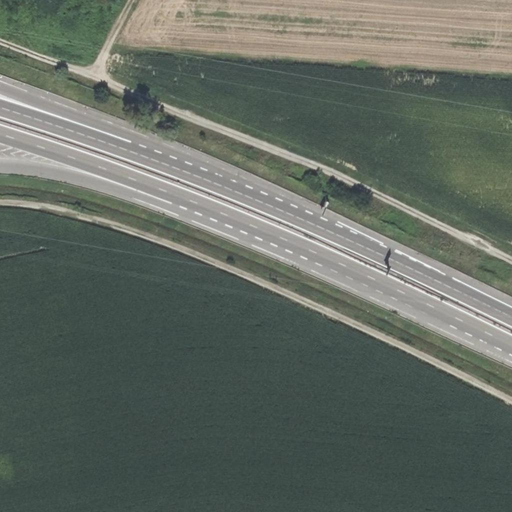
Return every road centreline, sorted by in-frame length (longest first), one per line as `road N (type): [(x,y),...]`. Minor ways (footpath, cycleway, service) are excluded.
road 1 (track): [(0,201),(78,211),(162,239),(511,400)]
road 2 (track): [(511,262),(93,75)]
road 3 (trunk): [(511,316),(153,158)]
road 4 (trunk): [(223,213),(511,345)]
road 5 (trunk): [(0,134),(223,213)]
road 6 (trunk): [(0,163),(223,213)]
road 7 (trunk): [(153,158),(0,86)]
road 8 (trunk): [(153,158),(0,108)]
